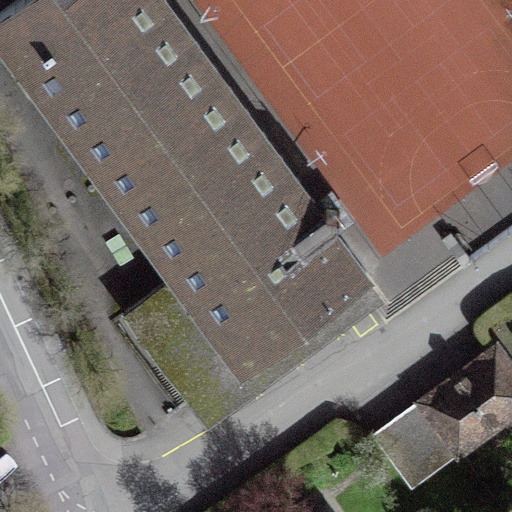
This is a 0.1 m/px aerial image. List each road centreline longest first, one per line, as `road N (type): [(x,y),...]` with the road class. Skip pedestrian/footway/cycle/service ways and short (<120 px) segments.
road 1 (residential): [(141,511),(511,255)]
road 2 (residential): [(0,349),(72,511)]
